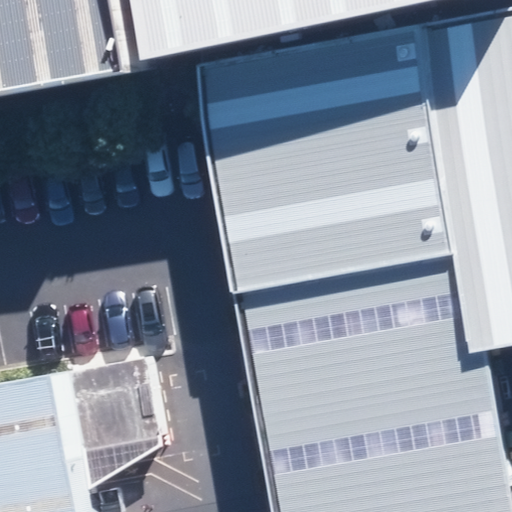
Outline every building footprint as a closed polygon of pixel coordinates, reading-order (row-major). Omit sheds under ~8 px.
[(0,0),(0,89),(153,61),(141,0),(0,0)] [(167,0),(176,42),(392,0),(167,0)] [(511,9),(220,62),(260,285),(472,247),(489,342),(502,339),(511,337),(511,9)] [(472,247),(260,285),(300,511),(511,511),(511,394),(502,339),(489,342),(472,247)] [(158,349),(0,377),(0,511),(105,511),(101,486),(174,434),(158,349)]
